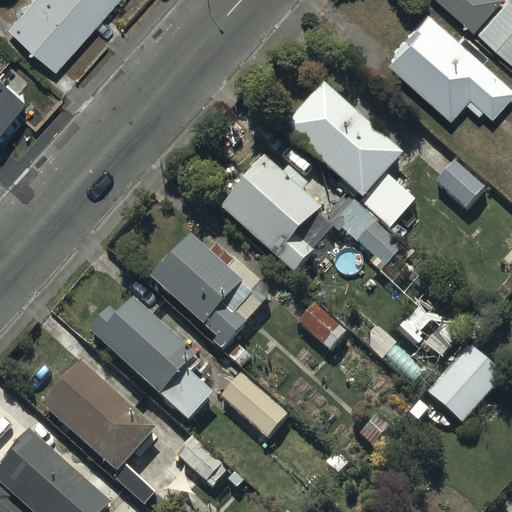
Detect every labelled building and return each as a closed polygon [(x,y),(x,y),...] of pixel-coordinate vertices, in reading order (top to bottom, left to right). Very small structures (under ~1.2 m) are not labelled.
[(53,78),(126,0),(41,0),(8,36),(53,78)] [(438,0),(475,33),(504,0),(438,0)] [(511,2),(510,1),(480,35),(511,62),(511,2)] [(430,17),(386,65),(453,125),(468,109),(480,120),(486,113),(494,120),(511,100),(511,86),(484,61),(489,59),(466,38),(460,44),(430,17)] [(0,125),(25,98),(0,75),(0,125)] [(329,90),(286,136),(393,236),(419,208),(390,182),(407,164),(329,90)] [(476,120),(466,132),(496,158),(506,146),(476,120)] [(267,163),(222,214),(298,280),(337,236),(321,222),(325,217),(304,199),(310,192),(289,174),(285,179),(267,163)] [(456,166),(438,186),(469,214),(487,194),(456,166)] [(355,207),(337,228),(388,271),(406,251),(355,207)] [(194,241),(155,285),(222,344),(217,350),(225,357),(271,306),(271,295),(219,249),(212,257),(194,241)] [(113,313),(92,335),(192,429),(216,403),(193,381),(205,368),(137,304),(121,321),(113,313)] [(316,310),(300,326),(333,357),(348,340),(316,310)] [(471,350),(429,398),(465,430),(508,383),(471,350)] [(85,369),(46,412),(121,480),(160,438),(85,369)] [(244,377),(222,401),(269,443),(291,420),(244,377)] [(0,460),(0,482),(33,511),(101,511),(111,501),(28,428),(0,460)] [(193,442),(166,470),(192,495),(219,467),(193,442)] [(15,511),(11,509),(16,504),(0,489),(0,511),(15,511)]
